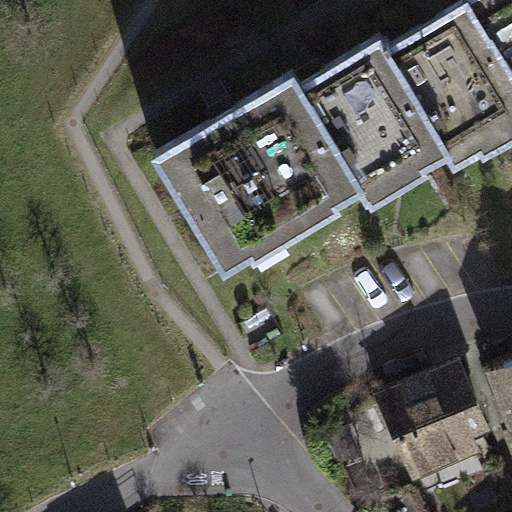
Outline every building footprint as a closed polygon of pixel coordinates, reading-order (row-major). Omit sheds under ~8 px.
[(511,0),(459,0),(431,17),(385,45),(449,151),(456,161),(479,147),(482,152),(511,133),(511,0)] [(308,70),(294,78),(358,186),(370,206),(426,173),(426,165),(449,151),(385,45),(376,29),(308,70)] [(221,106),(144,152),(216,272),(243,256),(247,263),(337,209),(332,201),(358,186),(294,78),(287,67),(221,106)] [(489,424),(459,356),(376,392),(413,477),(478,450),(470,432),(489,424)] [(511,357),(484,367),(508,429),(511,427),(511,357)]
